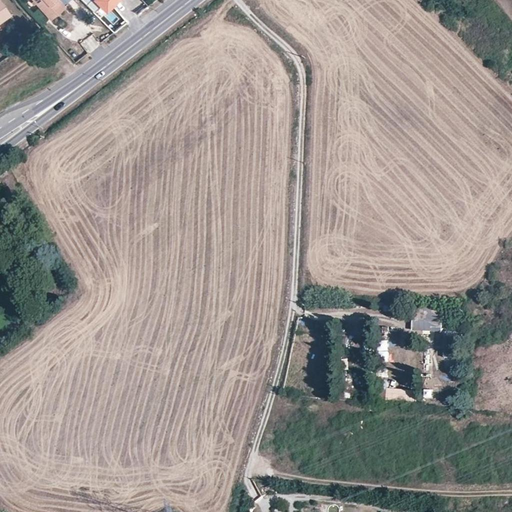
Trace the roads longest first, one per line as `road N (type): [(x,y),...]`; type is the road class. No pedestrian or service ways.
road 1 (track): [(238,0),(295,56),(304,89),(295,289),(236,511)]
road 2 (primary): [(190,0),(62,98)]
